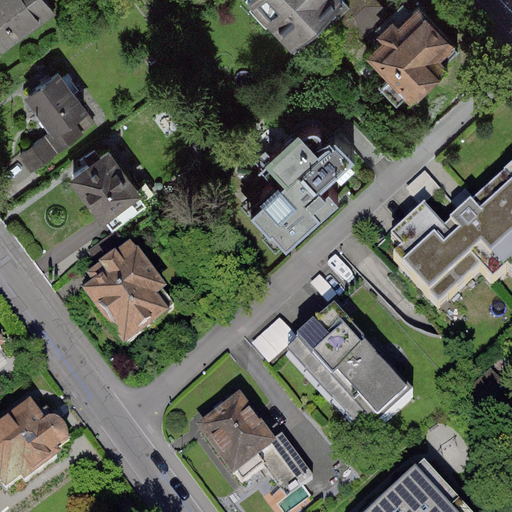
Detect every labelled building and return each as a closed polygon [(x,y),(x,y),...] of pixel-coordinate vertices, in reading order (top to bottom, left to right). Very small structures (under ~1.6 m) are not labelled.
[(0,0),(0,53),(2,57),(56,20),(42,0),(0,0)] [(336,0),(249,0),(291,43),(336,0)] [(419,1),(369,42),(415,96),(443,73),(428,55),(450,38),(419,1)] [(57,70),(24,93),(49,130),(82,107),(57,70)] [(272,170),(248,193),(286,232),(321,199),(312,190),(357,148),(330,121),(316,134),(297,113),(256,153),(272,170)] [(115,143),(68,176),(109,235),(157,202),(115,143)] [(511,159),(397,267),(439,313),(511,245),(511,159)] [(129,252),(75,291),(123,356),(176,317),(129,252)] [(334,307),(284,352),(367,443),(417,399),(334,307)] [(0,355),(10,348),(0,335),(0,355)] [(240,394),(192,428),(242,498),(289,464),(240,394)] [(0,500),(69,449),(34,402),(0,427),(0,500)] [(464,511),(424,465),(367,511),(464,511)]
